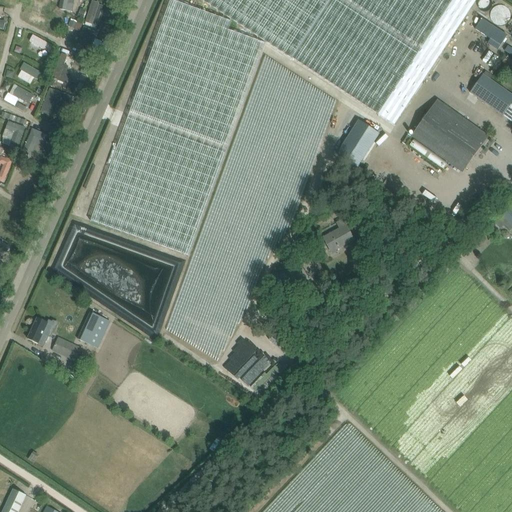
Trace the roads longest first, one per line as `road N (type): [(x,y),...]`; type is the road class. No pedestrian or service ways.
road 1 (track): [(163,511),(511,175)]
road 2 (unclassified): [(0,352),(155,0)]
